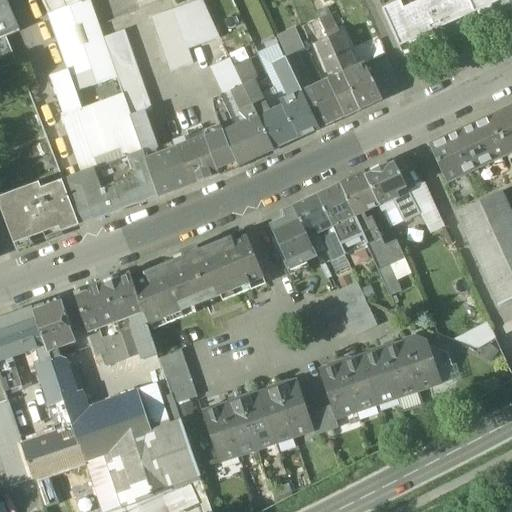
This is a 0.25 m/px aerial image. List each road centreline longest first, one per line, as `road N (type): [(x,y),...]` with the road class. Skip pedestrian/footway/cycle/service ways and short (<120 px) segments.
road 1 (tertiary): [(511,71),(241,198)]
road 2 (tertiary): [(241,198),(0,288)]
road 3 (secondary): [(336,511),(511,419)]
road 4 (residential): [(285,306),(271,318),(267,337),(276,354),(293,361),(323,342),(323,323),(303,305)]
